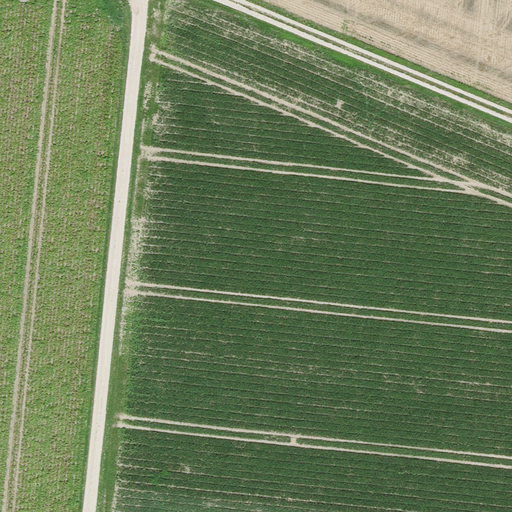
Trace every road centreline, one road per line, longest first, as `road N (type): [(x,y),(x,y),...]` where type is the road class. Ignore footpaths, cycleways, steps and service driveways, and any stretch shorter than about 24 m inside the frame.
road 1 (track): [(86,511),(136,0)]
road 2 (track): [(225,0),(511,118)]
